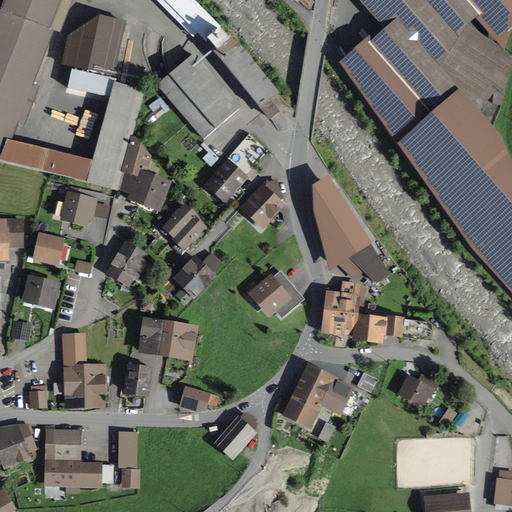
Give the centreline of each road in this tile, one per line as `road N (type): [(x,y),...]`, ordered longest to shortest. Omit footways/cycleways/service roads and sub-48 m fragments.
road 1 (residential): [(303,353),(316,289),(295,160),(324,0)]
road 2 (residential): [(0,419),(177,423),(261,402)]
road 3 (residential): [(303,353),(419,354),(478,387),(511,427)]
road 4 (residential): [(0,367),(68,325),(123,307)]
road 5 (unclassified): [(210,511),(259,459),(261,402)]
